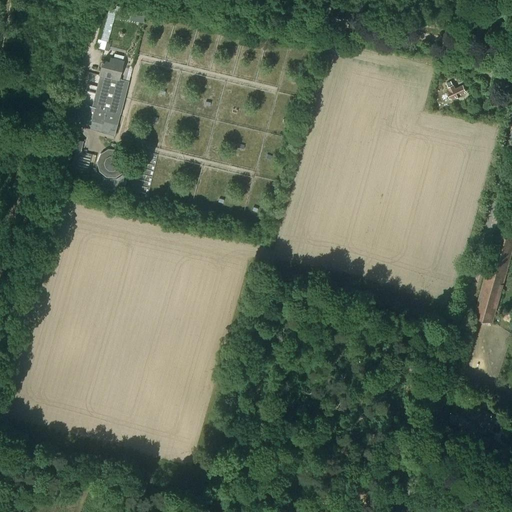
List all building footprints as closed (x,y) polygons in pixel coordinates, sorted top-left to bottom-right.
[(108,42),(114,9),(109,8),(103,41),(108,42)] [(118,80),(124,61),(117,59),(113,58),(112,63),(102,60),(98,75),(103,77),(95,107),(87,105),(83,101),(80,105),(78,109),(77,113),(78,117),(80,118),(84,123),(87,125),(91,127),(100,129),(100,130),(113,133),(116,124),(117,124),(120,114),(106,110),(114,78),(118,80)] [(454,89),(451,82),(446,84),(450,92),(447,93),(450,100),(466,93),(463,86),(454,89)] [(83,178),(85,170),(75,167),(82,141),(70,138),(65,156),(66,156),(64,165),(65,166),(63,172),(73,175),(73,176),(83,178)] [(115,177),(123,172),(126,163),(123,155),(117,149),(108,149),(100,154),(97,162),(100,171),(106,176),(115,177)] [(133,191),(149,191),(150,174),(134,173),(133,191)] [(492,323),(511,250),(511,237),(497,233),(473,318),(492,323)] [(472,394),(474,389),(463,385),(459,397),(462,398),(464,393),(468,392),(472,394)] [(485,433),(495,416),(484,410),(476,424),(451,411),(446,420),(473,434),(476,428),(485,433)]
